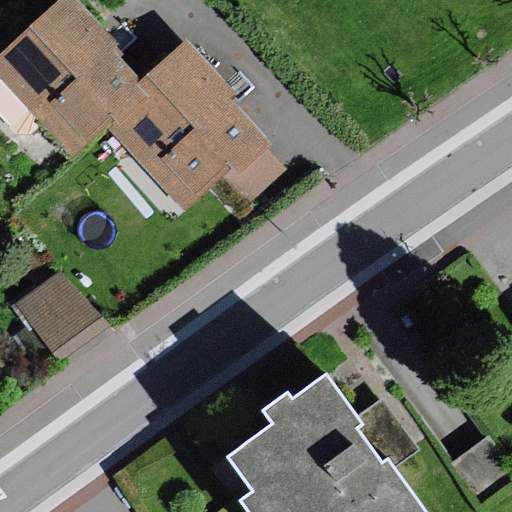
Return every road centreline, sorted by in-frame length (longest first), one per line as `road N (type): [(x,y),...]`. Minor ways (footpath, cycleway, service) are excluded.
road 1 (residential): [(511,164),(29,511)]
road 2 (unknown): [(398,246),(204,44)]
